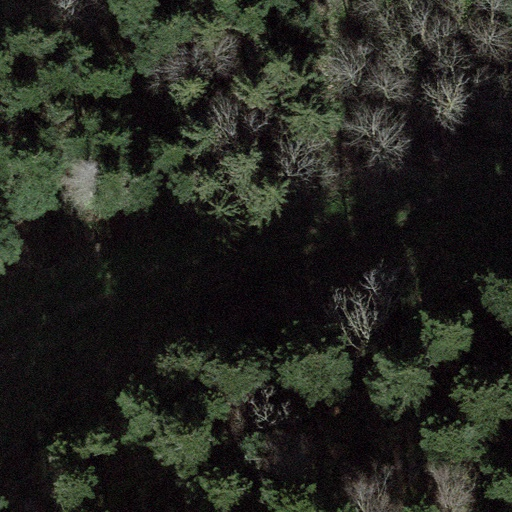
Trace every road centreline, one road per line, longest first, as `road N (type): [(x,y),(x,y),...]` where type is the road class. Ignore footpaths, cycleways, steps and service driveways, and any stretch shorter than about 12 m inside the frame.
road 1 (track): [(0,394),(16,372),(157,289),(335,224),(511,187)]
road 2 (track): [(0,331),(208,271)]
